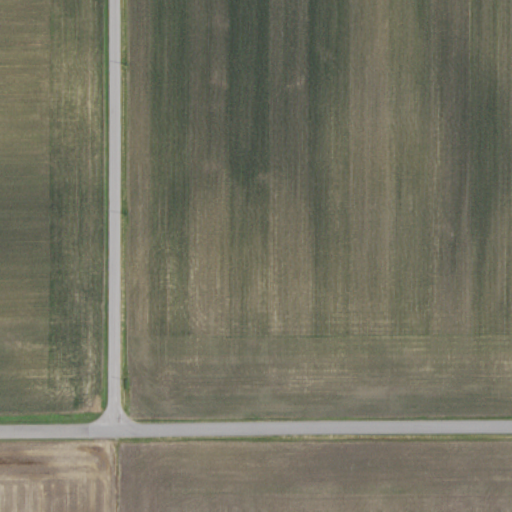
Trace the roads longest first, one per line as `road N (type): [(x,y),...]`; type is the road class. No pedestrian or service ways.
road 1 (tertiary): [(0,431),(511,427)]
road 2 (residential): [(115,0),(115,430)]
